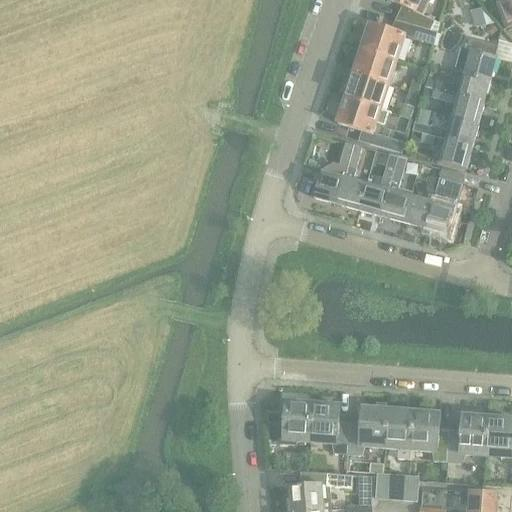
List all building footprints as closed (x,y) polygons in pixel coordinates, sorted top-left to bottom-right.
[(402,25),(406,26),(431,32),(435,22),(423,16),(428,4),(425,2),(426,0),(384,0),(408,11),(402,25)] [(511,0),(495,0),(508,31),(511,28),(511,0)] [(482,10),(471,13),(475,28),(493,24),(482,10)] [(371,26),(363,51),(398,63),(406,40),(435,46),(438,34),(431,32),(406,26),(402,36),(371,26)] [(493,26),(487,32),(492,38),(499,33),(493,26)] [(456,73),(465,76),(465,75),(492,82),(497,60),(496,60),(499,48),(471,41),(468,52),(462,50),(456,73)] [(363,51),(354,76),(390,88),(398,63),(363,51)] [(437,83),(435,91),(485,105),(492,82),(465,75),(465,76),(461,90),(437,83)] [(354,76),(346,101),(382,113),(382,111),(390,88),(354,76)] [(412,83),(409,94),(418,97),(422,86),(412,83)] [(457,107),(453,120),(479,127),(485,105),(435,91),(432,100),(457,107)] [(414,109),(418,97),(409,94),(405,107),(414,109)] [(389,114),(382,111),(382,113),(346,101),(338,125),(372,136),(369,146),(403,154),(406,144),(374,135),(378,125),(384,127),(389,114)] [(415,125),(413,132),(423,135),(436,138),(447,142),(474,149),(479,127),(453,120),(449,134),(424,127),(424,128),(415,125)] [(433,149),(436,138),(423,135),(422,137),(420,146),(433,149)] [(468,171),(474,149),(447,142),(441,164),(468,171)] [(346,145),(341,167),(340,168),(334,166),(321,174),(323,174),(316,201),(338,207),(354,147),(346,145)] [(363,150),(354,147),(338,207),(360,213),(367,186),(352,182),(356,171),(357,171),(363,150)] [(381,190),(367,186),(360,213),(381,219),(398,159),(390,156),(381,190)] [(407,161),(398,159),(381,219),(404,225),(411,198),(412,194),(399,190),(407,161)] [(439,181),(425,231),(448,237),(462,187),(465,177),(442,171),(439,181)] [(427,192),(427,193),(425,202),(411,198),(404,225),(425,231),(439,181),(430,179),(427,192)] [(284,443),(311,445),(314,406),(287,404),(284,443)] [(334,456),(348,457),(350,433),(338,432),(340,407),(314,406),(311,445),(332,446),(334,456)] [(365,449),(386,450),(389,411),(363,409),(361,434),(350,433),(348,457),(362,458),(365,449)] [(386,450),(398,451),(398,462),(411,463),(412,452),(415,413),(389,411),(386,450)] [(452,432),(440,431),(441,415),(415,413),(412,452),(432,453),(435,463),(449,464),(451,441),(452,432)] [(462,442),(451,441),(449,464),(462,465),(466,456),(487,457),(490,418),(464,416),(462,442)] [(511,419),(490,418),(487,457),(511,458),(511,419)] [(289,505),(288,511),(330,511),(329,489),(356,491),(357,479),(352,479),(300,474),(299,488),(290,489),(292,505),(289,505)] [(362,476),(361,504),(375,505),(376,477),(362,476)] [(375,501),(391,502),(393,477),(377,476),(375,501)] [(391,502),(404,503),(405,478),(393,477),(391,502)] [(419,479),(405,478),(404,503),(417,504),(419,479)] [(469,495),(468,511),(496,511),(497,498),(469,495)]
